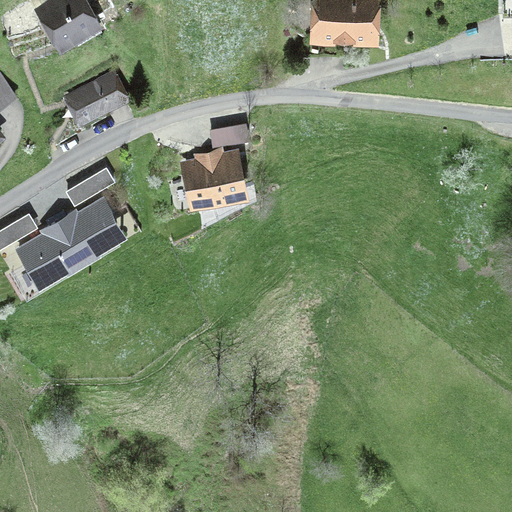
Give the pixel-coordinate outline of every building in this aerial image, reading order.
[(91,18),(80,0),(65,0),(47,11),(61,36),(91,18)] [(345,53),(345,33),(370,34),(371,0),(319,0),(318,32),(301,31),(300,52),(345,53)] [(511,15),(511,0),(502,0),(503,16),(511,15)] [(124,97),(113,75),(69,97),(80,120),(124,97)] [(201,155),(202,160),(186,163),(195,203),(244,193),(236,153),(220,156),(219,151),(201,155)] [(67,190),(75,203),(113,180),(106,167),(67,190)] [(10,273),(21,291),(66,265),(69,270),(98,253),(95,248),(116,236),(105,217),(113,212),(105,199),(76,216),(73,211),(44,228),(47,234),(19,251),(26,264),(10,273)] [(0,247),(36,226),(28,213),(0,230),(0,247)]
